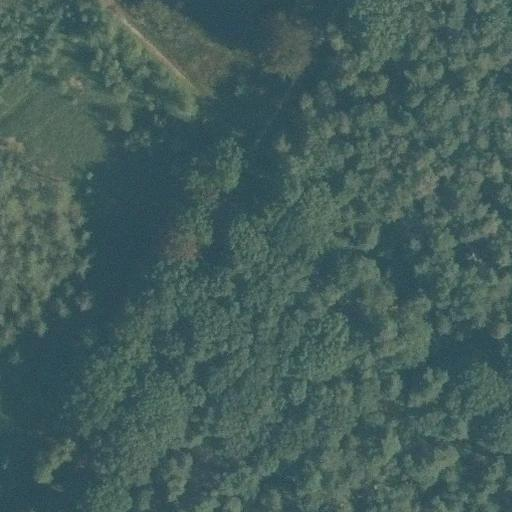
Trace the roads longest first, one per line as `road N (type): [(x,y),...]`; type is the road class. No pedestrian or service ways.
road 1 (track): [(323,0),(245,133),(54,511)]
road 2 (track): [(245,133),(109,0)]
